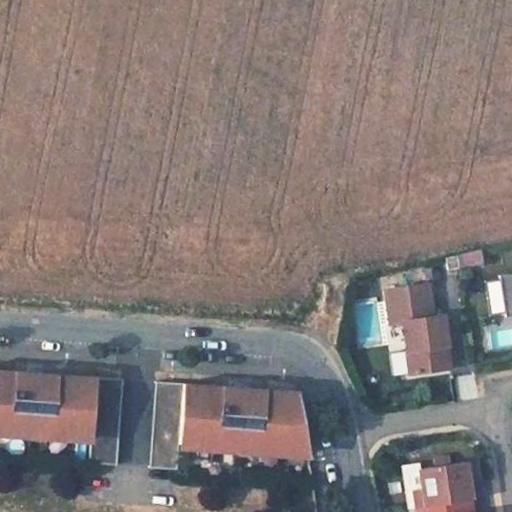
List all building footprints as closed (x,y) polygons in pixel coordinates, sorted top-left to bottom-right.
[(458,255),(460,268),(484,264),(482,251),(458,255)] [(511,273),(498,276),(505,318),(511,316),(511,273)] [(431,318),(425,285),(383,292),(388,325),(401,323),(409,375),(448,369),(444,346),(441,347),(439,337),(442,333),(440,317),(431,318)] [(15,369),(0,367),(0,419),(10,420),(9,430),(53,432),(54,422),(72,423),(72,433),(91,434),(90,459),(118,461),(124,376),(56,372),(54,393),(14,390),(15,369)] [(474,373),(454,376),(458,400),(479,396),(474,373)] [(224,381),(156,377),(151,464),(178,465),(180,440),(199,441),(200,431),(218,433),(218,443),(261,445),(262,435),(281,436),(280,446),(307,448),(296,386),(264,384),(263,405),(222,402),(224,381)] [(10,420),(0,419),(0,429),(9,430),(10,420)] [(72,423),(54,422),(53,432),(72,433),(72,423)] [(218,433),(200,431),(199,441),(218,443),(218,433)] [(281,436),(262,435),(261,445),(280,446),(281,436)] [(472,458),(418,466),(421,487),(412,488),(415,505),(468,497),(465,477),(475,475),(472,458)] [(470,511),(468,497),(415,505),(415,511),(480,511),(481,511),(471,511),(470,511)]
